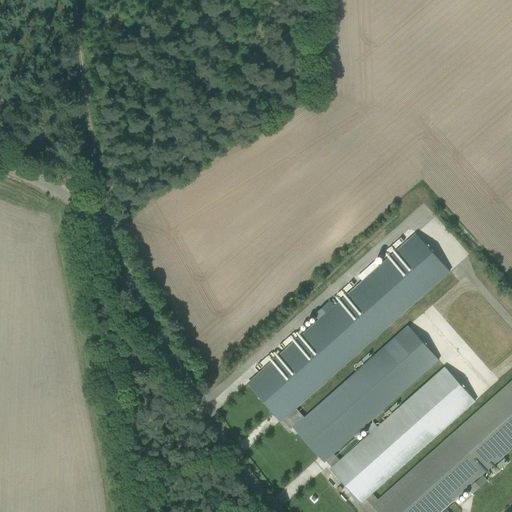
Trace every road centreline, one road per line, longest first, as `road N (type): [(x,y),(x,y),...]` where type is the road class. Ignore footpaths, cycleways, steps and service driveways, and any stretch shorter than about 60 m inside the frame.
road 1 (unclassified): [(278,511),(185,381),(78,200),(0,170)]
road 2 (track): [(97,230),(74,0)]
